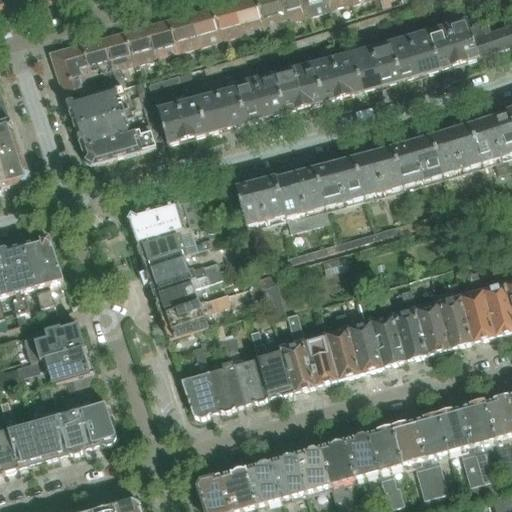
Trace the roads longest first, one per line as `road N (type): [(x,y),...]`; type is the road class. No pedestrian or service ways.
road 1 (residential): [(64,205),(511,82)]
road 2 (residential): [(511,371),(407,392),(158,468)]
road 3 (residential): [(158,468),(64,205)]
road 4 (residential): [(180,0),(15,46)]
road 5 (residential): [(64,205),(15,46)]
road 6 (residential): [(158,468),(11,511)]
